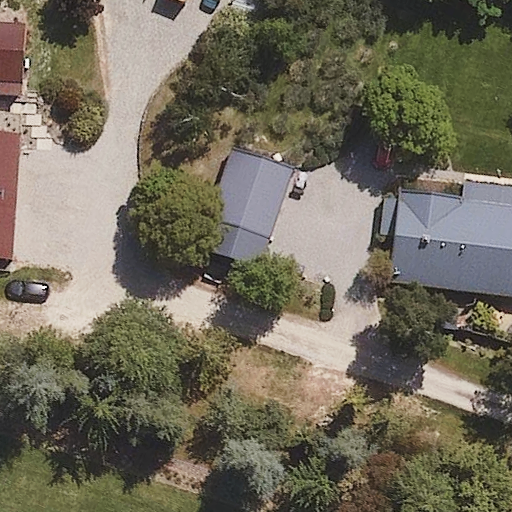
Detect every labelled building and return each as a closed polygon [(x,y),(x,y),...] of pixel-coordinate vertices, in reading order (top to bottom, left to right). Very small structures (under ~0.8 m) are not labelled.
[(205,0),(202,9),(261,31),(272,0),(205,0)] [(0,70),(30,72),(33,12),(0,10),(0,70)] [(29,118),(0,117),(0,251),(22,252),(29,118)] [(303,161),(238,138),(213,209),(278,232),(303,161)] [(472,182),(401,173),(388,273),(511,289),(511,174),(473,170),(472,182)]
